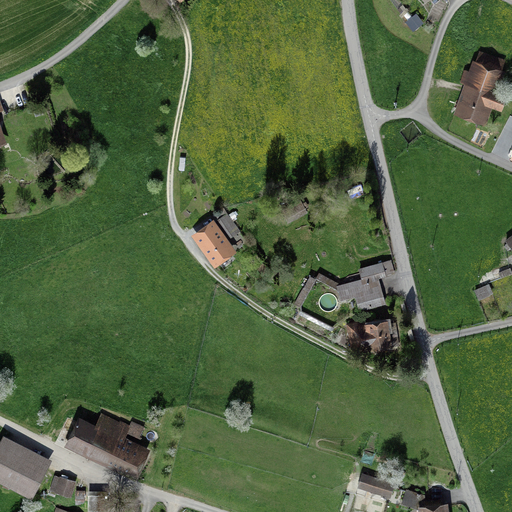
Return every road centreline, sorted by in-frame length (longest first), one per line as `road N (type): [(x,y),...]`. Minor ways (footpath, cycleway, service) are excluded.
road 1 (track): [(168,0),(188,45),(169,192),(177,233),(226,286),(279,322),(395,377),(431,375)]
road 2 (tertiary): [(370,118),(431,375),(479,511)]
road 3 (residential): [(0,420),(133,487),(214,511)]
road 4 (residential): [(370,118),(416,112),(511,166)]
road 5 (residential): [(121,0),(48,63),(0,85)]
road 6 (tertiary): [(348,0),(370,118)]
